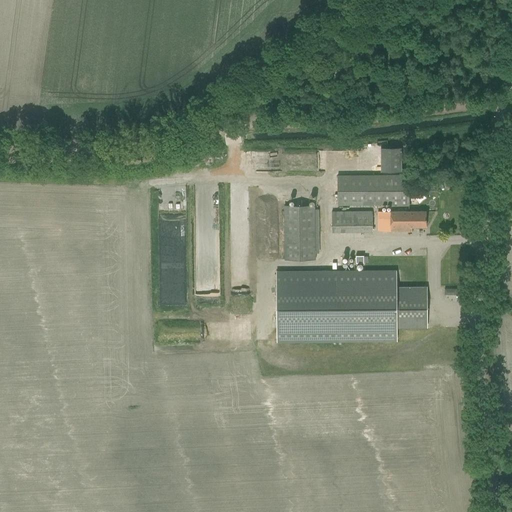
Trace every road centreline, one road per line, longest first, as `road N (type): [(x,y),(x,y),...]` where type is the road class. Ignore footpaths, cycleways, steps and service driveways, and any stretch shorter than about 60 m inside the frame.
road 1 (track): [(500,105),(224,131),(127,154),(0,150)]
road 2 (unclassified): [(500,511),(474,261),(511,58)]
road 3 (track): [(350,0),(190,139)]
